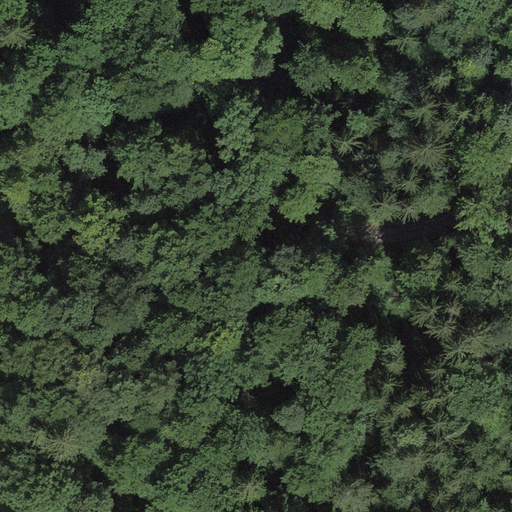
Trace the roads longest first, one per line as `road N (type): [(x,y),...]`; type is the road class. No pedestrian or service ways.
road 1 (track): [(0,199),(16,186),(95,168),(284,200),(330,222),(511,197)]
road 2 (track): [(284,200),(240,0)]
road 3 (track): [(0,87),(18,111),(95,168)]
